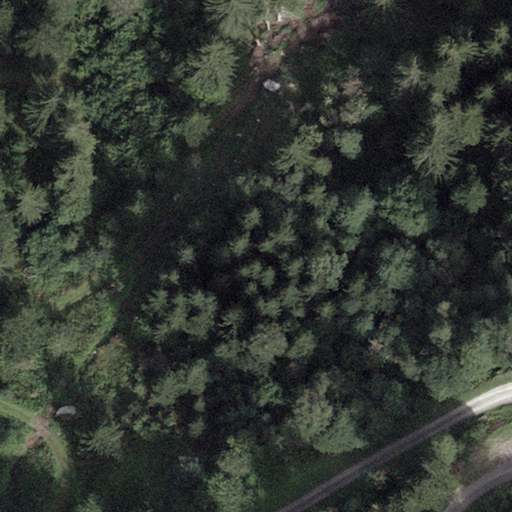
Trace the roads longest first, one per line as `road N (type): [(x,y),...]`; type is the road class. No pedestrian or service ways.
road 1 (track): [(289,511),(479,401),(511,392)]
road 2 (track): [(0,404),(54,446),(65,490),(59,511)]
